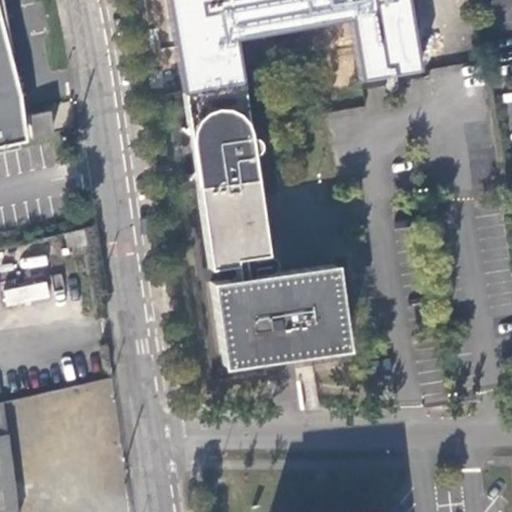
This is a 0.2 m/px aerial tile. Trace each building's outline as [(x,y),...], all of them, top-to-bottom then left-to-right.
[(256,188),(251,156),(248,156),(248,153),(250,153),(255,151),(256,148),(257,146),(257,143),(256,141),(255,139),(253,137),(250,136),(248,136),(245,137),(244,134),(247,133),(232,36),(348,15),(358,78),(418,68),(407,0),(170,0),(192,153),(208,267),(235,263),(234,258),(266,253),(256,188)] [(0,30),(17,95),(3,19),(0,5),(0,30)] [(0,145),(23,141),(17,95),(0,30),(0,145)] [(25,117),(30,139),(42,137),(51,135),(46,113),(25,117)] [(81,230),(62,234),(66,248),(84,243),(81,230)] [(343,347),(332,265),(269,274),(210,282),(221,364),(343,347)] [(14,511),(1,404),(0,403),(0,511),(14,511)]
